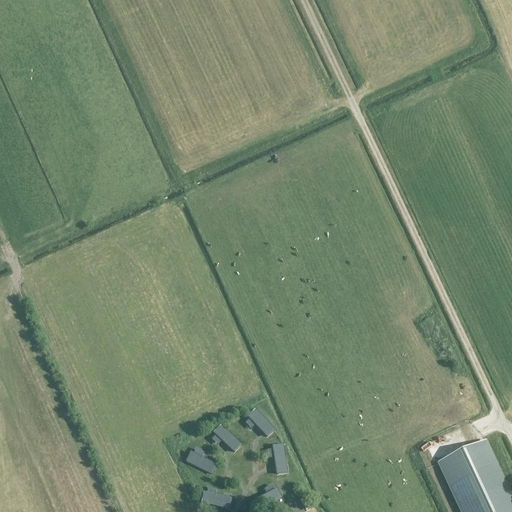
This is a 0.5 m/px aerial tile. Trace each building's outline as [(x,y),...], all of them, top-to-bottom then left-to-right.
[(255,413),(249,419),(267,438),(274,431),(254,411),(255,413)] [(221,429),(215,435),(234,453),(241,446),(220,427),(221,429)] [(433,439),(442,459),(476,444),(473,436),(447,447),(442,435),(433,439)] [(511,511),(511,495),(487,441),(437,464),(459,511),(511,511)] [(282,448),(273,449),(277,475),(286,474),(282,446),(282,448)] [(186,462),(211,475),(216,466),(192,455),(188,463),(186,462)] [(276,491),(252,504),(256,511),(282,499),(282,498),(280,499),(276,491)] [(201,503),(229,509),(231,500),(205,494),(203,503),(201,503)]
